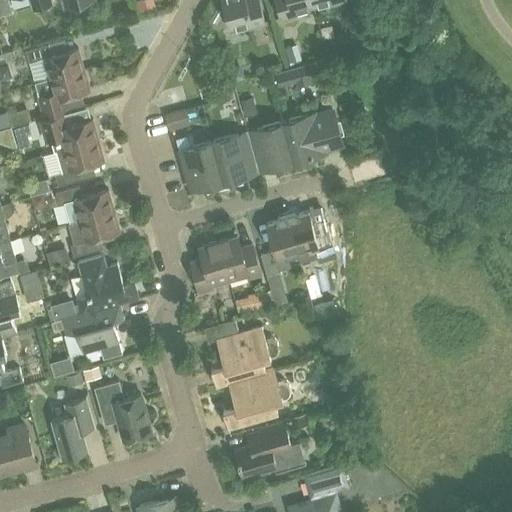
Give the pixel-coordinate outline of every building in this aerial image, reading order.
[(4,0),(0,0),(0,15),(13,12),(9,0),(4,0)] [(29,0),(32,10),(53,3),(52,0),(29,0)] [(141,13),(153,9),(150,0),(140,0),(137,1),(141,13)] [(224,0),(232,29),(248,24),(249,28),(267,23),(260,0),(224,0)] [(298,10),(314,6),(312,0),(276,0),(282,19),(299,15),(298,10)] [(224,12),(216,8),(210,19),(217,24),(224,12)] [(49,76),(84,66),(78,47),(52,54),(49,43),(26,49),(29,61),(43,57),(49,76)] [(297,43),(285,46),(290,63),(302,60),(297,43)] [(84,66),(49,76),(35,81),(41,102),(44,114),(85,102),(81,90),(90,87),(84,66)] [(289,83),(307,81),(306,72),(288,74),(289,83)] [(232,83),(218,86),(221,97),(221,99),(235,96),(232,83)] [(246,116),(258,113),(253,97),(241,100),(246,116)] [(165,113),(170,129),(189,124),(185,107),(165,113)] [(294,160),(327,151),(323,138),(320,136),(322,132),(336,128),(338,125),(334,108),(316,113),(283,122),(294,160)] [(64,147),(99,138),(92,114),(66,121),(64,112),(40,119),(43,131),(46,142),(61,137),(64,147)] [(261,169),(294,160),(283,122),(250,131),(261,169)] [(213,141),(225,184),(242,179),(241,175),(257,170),(246,132),(213,141)] [(99,138),(64,147),(56,150),(61,169),(54,171),(58,183),(82,177),(79,166),(104,159),(99,138)] [(208,189),(225,184),(213,141),(180,150),(191,188),(207,184),(208,189)] [(68,221),(115,208),(109,188),(82,195),(79,183),(56,190),(59,202),(63,201),(68,221)] [(31,195),(43,191),(45,191),(44,186),(30,190),(31,195)] [(7,225),(1,203),(1,202),(0,202),(0,239),(10,236),(7,225)] [(115,208),(68,221),(72,234),(74,242),(71,243),(74,255),(103,247),(100,235),(120,229),(115,208)] [(287,212),(298,252),(319,247),(320,251),(333,247),(327,223),(313,226),(309,210),(299,213),(295,210),(287,212)] [(277,258),(298,252),(287,212),(279,215),(276,220),(266,223),(274,249),(261,253),(268,277),(282,273),(277,258)] [(219,241),(229,275),(247,270),(249,278),(261,274),(253,244),(241,247),(238,235),(219,241)] [(10,236),(0,239),(0,275),(0,277),(20,271),(16,257),(14,249),(10,236)] [(210,280),(229,275),(219,241),(199,246),(203,257),(191,261),(200,291),(212,288),(210,280)] [(121,301),(121,302),(140,296),(135,280),(125,283),(118,261),(108,264),(104,252),(80,259),(83,271),(90,293),(79,296),(84,311),(121,301)] [(261,305),(274,301),(267,277),(262,278),(266,290),(257,292),(261,305)] [(13,318),(12,312),(21,310),(17,296),(13,279),(0,282),(0,334),(2,334),(2,335),(17,331),(14,318),(13,318)] [(347,297),(334,301),(339,316),(348,313),(347,297)] [(125,316),(121,302),(121,301),(84,311),(64,317),(52,320),(54,329),(66,326),(68,332),(77,329),(84,352),(100,348),(102,358),(123,352),(120,342),(121,342),(114,319),(125,316)] [(266,370),(262,358),(271,356),(271,355),(275,354),(278,350),(279,346),(278,341),(275,337),(270,336),(265,337),(262,325),(217,338),(222,355),(212,358),(214,366),(211,367),(216,384),(229,381),(266,370)] [(7,353),(2,335),(2,334),(0,334),(0,386),(24,380),(20,366),(6,371),(1,354),(7,353)] [(98,365),(84,369),(87,379),(101,375),(98,365)] [(266,370),(229,381),(236,405),(224,408),(229,427),(278,413),(275,400),(283,398),(287,396),(290,393),(291,388),(290,384),(287,380),(282,378),(278,380),(274,367),(266,370)] [(125,397),(119,379),(94,386),(105,423),(118,419),(124,439),(153,430),(142,392),(125,397)] [(62,456),(88,449),(83,430),(96,426),(87,395),(64,401),(68,414),(52,418),(62,456)] [(293,416),(296,428),(307,425),(304,413),(293,416)] [(292,442),(285,421),(246,432),(249,445),(235,449),(243,475),(274,466),(276,471),(306,463),(300,440),(292,442)] [(0,473),(37,463),(26,422),(7,427),(9,433),(1,435),(2,438),(0,438),(0,473)] [(292,511),(341,511),(335,490),(350,486),(343,464),(304,475),(311,499),(290,505),(292,511)] [(178,511),(174,495),(139,504),(141,511),(178,511)]
